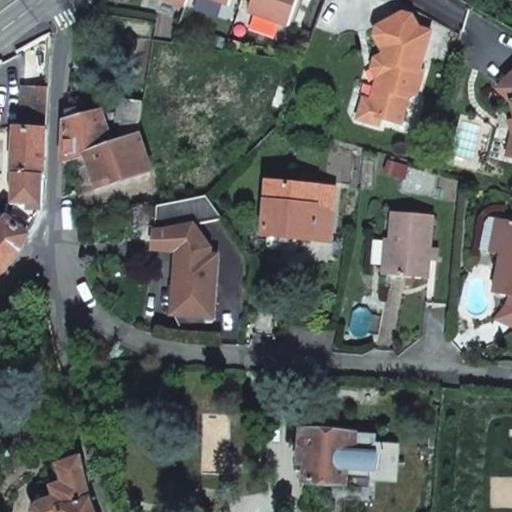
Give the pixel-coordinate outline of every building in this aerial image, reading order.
[(159,0),(185,9),(188,0),(207,0),(228,8),(230,0),(240,0),(252,4),(248,15),(288,29),(298,0),(159,0)] [(412,17),(403,15),(378,29),(375,38),(385,55),(375,61),(373,70),(378,80),(382,81),(379,90),(376,89),(372,103),(370,108),(376,118),(381,120),(401,126),(409,99),(414,92),(421,73),(418,72),(431,33),(419,29),(412,17)] [(51,49),(51,32),(24,47),(31,59),(51,49)] [(24,47),(17,52),(23,63),(24,63),(31,59),(24,47)] [(511,76),(498,90),(511,103),(511,76)] [(29,235),(43,213),(44,206),(45,176),(49,89),(26,87),(23,129),(17,129),(12,205),(18,205),(17,225),(29,235)] [(139,135),(144,105),(119,101),(117,125),(122,125),(121,142),(139,135)] [(370,108),(372,103),(364,101),(358,121),(379,127),(381,120),(376,118),(370,108)] [(66,114),(65,124),(83,119),(80,110),(66,114)] [(65,124),(62,165),(88,157),(87,154),(113,144),(107,127),(102,114),(83,119),(65,124)] [(107,127),(113,144),(121,142),(122,125),(117,125),(107,127)] [(87,154),(88,157),(98,189),(151,171),(139,135),(121,142),(113,144),(87,154)] [(336,192),(269,185),(264,237),(331,243),(336,192)] [(0,276),(19,254),(29,235),(17,225),(1,212),(0,213),(0,276)] [(431,262),(432,250),(434,218),(393,214),(388,277),(429,281),(431,262)] [(484,253),(497,255),(503,221),(493,219),(488,225),(484,253)] [(511,222),(503,221),(497,255),(503,256),(495,295),(511,298),(511,222)] [(439,251),(432,250),(431,262),(438,263),(439,251)] [(219,258),(178,254),(173,316),(214,320),(219,258)] [(511,300),(510,309),(499,320),(511,325),(511,300)] [(354,433),(299,428),(296,455),(304,455),(301,482),(343,486),(344,478),(390,481),(390,474),(393,474),(394,452),(392,452),(392,446),(371,445),(372,437),(354,435),(354,433)] [(97,511),(93,498),(83,456),(56,466),(62,486),(54,489),(58,499),(43,504),(40,506),(37,510),(35,511),(97,511)]
